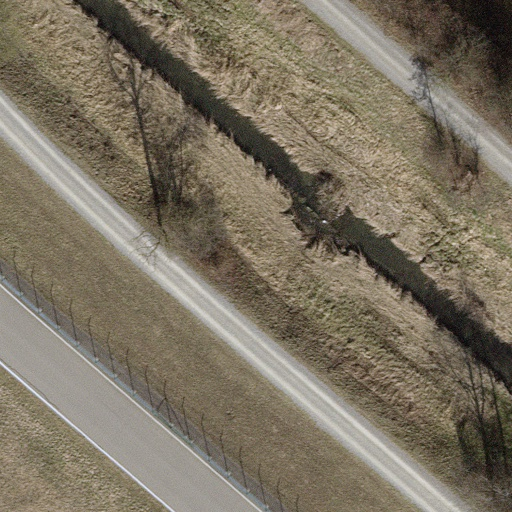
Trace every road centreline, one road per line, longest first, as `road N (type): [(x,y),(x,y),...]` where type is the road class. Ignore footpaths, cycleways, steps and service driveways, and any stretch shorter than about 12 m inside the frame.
road 1 (track): [(0,105),(451,511)]
road 2 (track): [(511,165),(324,0)]
